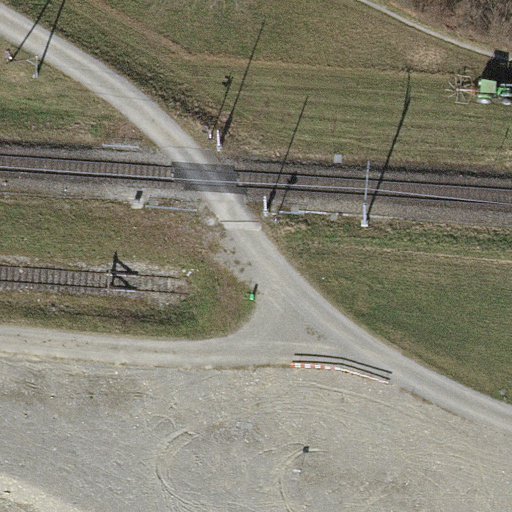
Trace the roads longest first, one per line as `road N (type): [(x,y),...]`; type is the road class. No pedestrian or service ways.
road 1 (track): [(511,418),(385,359),(316,312),(137,108),(0,18)]
road 2 (track): [(0,334),(198,349),(262,342),(296,330),(316,312)]
